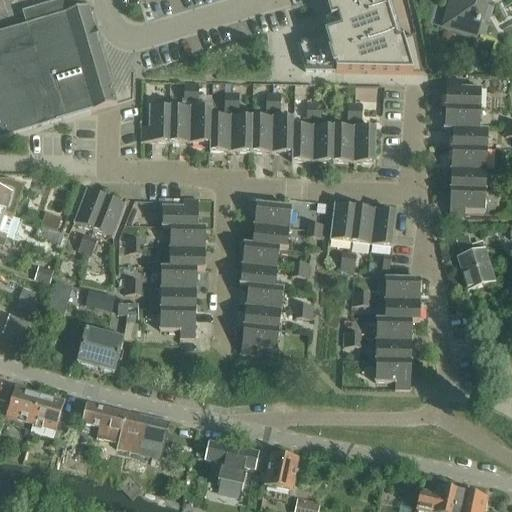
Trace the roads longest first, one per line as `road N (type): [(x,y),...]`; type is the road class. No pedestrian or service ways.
road 1 (unclassified): [(511,493),(229,427)]
road 2 (unclassified): [(229,427),(0,366)]
road 3 (residential): [(411,195),(422,208),(443,362),(436,420)]
road 4 (residential): [(229,427),(436,420)]
road 5 (residential): [(225,181),(411,195)]
road 6 (residential): [(110,115),(113,173),(225,181)]
road 7 (residential): [(213,345),(225,181)]
